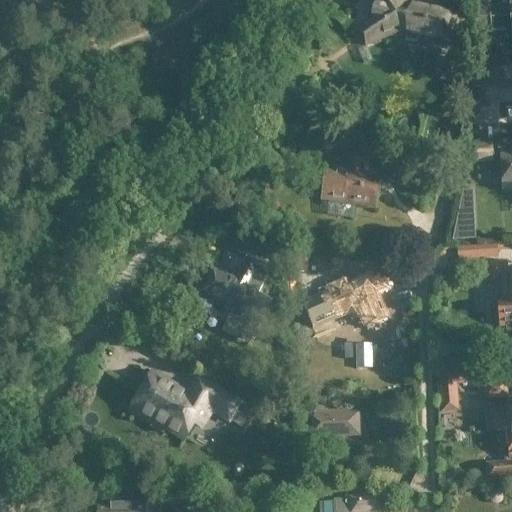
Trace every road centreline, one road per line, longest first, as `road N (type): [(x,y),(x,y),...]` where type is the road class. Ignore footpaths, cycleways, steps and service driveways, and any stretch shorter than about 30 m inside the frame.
road 1 (track): [(4,511),(168,220)]
road 2 (residential): [(431,511),(426,237)]
road 3 (track): [(300,0),(168,220)]
